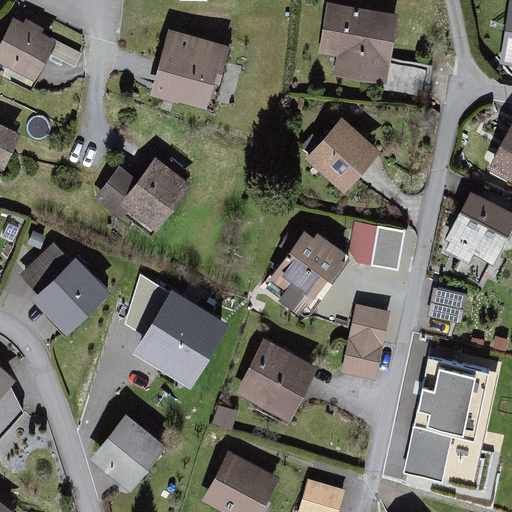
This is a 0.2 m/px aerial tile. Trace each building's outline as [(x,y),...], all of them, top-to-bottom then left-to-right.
[(511,0),(509,0),(500,64),(511,65),(511,0)] [(402,19),(333,7),(324,59),(342,62),(339,80),(390,89),(402,19)] [(56,39),(14,16),(0,41),(0,59),(35,78),(56,39)] [(229,43),(172,27),(152,95),(209,112),(229,43)] [(511,120),(487,168),(511,181),(511,120)] [(21,131),(0,121),(0,168),(4,170),(21,131)] [(351,128),(311,168),(348,204),(387,164),(351,128)] [(140,178),(119,162),(94,195),(121,215),(126,210),(155,232),(192,183),(157,157),(140,178)] [(469,263),(474,254),(492,264),(511,225),(511,210),(471,189),(445,239),(451,242),(446,251),(469,263)] [(348,253),(398,264),(407,226),(356,215),(348,253)] [(349,268),(309,239),(269,293),(310,322),(349,268)] [(78,257),(33,298),(66,333),(110,292),(78,257)] [(230,322),(172,287),(133,351),(191,386),(230,322)] [(452,333),(459,305),(428,297),(421,325),(452,333)] [(388,313),(358,306),(344,372),(375,378),(388,313)] [(314,368),(266,343),(239,393),(287,419),(314,368)] [(486,375),(430,363),(406,472),(440,479),(450,433),(473,438),(486,375)] [(0,366),(0,391),(13,378),(0,366)] [(164,449),(125,415),(90,455),(130,489),(164,449)] [(270,511),(283,489),(231,460),(205,506),(215,511),(270,511)] [(348,511),(352,501),(310,488),(302,511),(348,511)] [(0,511),(17,511),(0,498),(0,511)]
